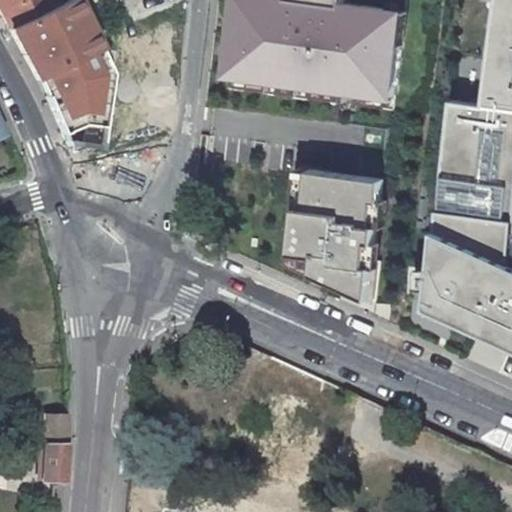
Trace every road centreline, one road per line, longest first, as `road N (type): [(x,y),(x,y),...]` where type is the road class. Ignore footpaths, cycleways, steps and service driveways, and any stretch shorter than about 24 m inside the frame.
road 1 (unclassified): [(79,256),(192,290),(511,427)]
road 2 (residential): [(79,256),(104,207),(136,0)]
road 3 (secondary): [(47,511),(79,256)]
road 4 (secondary): [(0,70),(59,191)]
